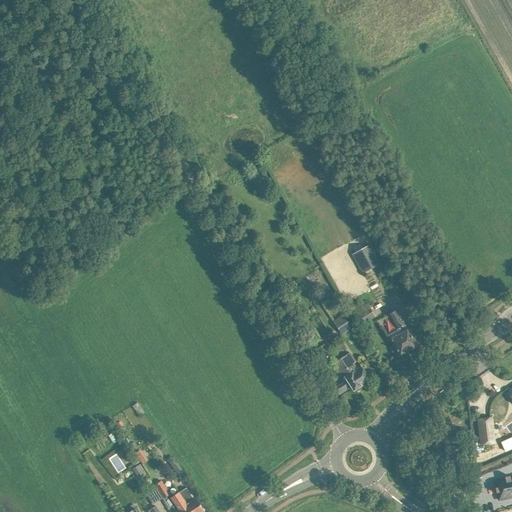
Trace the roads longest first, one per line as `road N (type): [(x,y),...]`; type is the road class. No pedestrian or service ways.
road 1 (unclassified): [(342,437),(89,0)]
road 2 (tertiary): [(373,435),(423,384),(511,318)]
